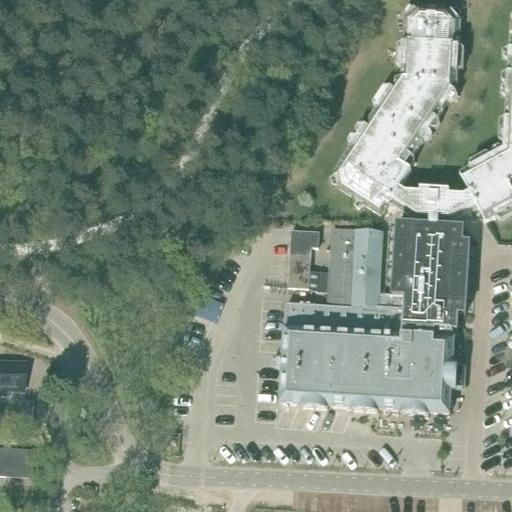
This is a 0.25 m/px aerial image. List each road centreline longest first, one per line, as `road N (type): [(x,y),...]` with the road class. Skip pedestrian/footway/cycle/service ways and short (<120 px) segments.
road 1 (unclassified): [(249,481),(170,475),(124,453),(71,340),(49,317),(0,299)]
road 2 (unclassified): [(511,493),(249,481)]
road 3 (unknown): [(0,135),(171,0)]
